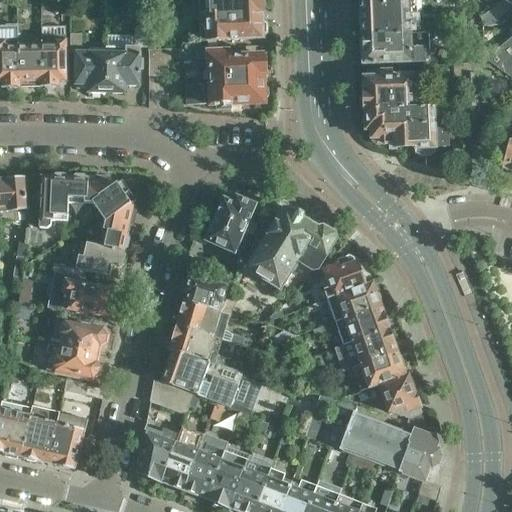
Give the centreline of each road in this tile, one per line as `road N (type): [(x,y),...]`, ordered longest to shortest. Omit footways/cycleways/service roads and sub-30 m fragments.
road 1 (residential): [(114,505),(109,476),(191,156)]
road 2 (secondary): [(395,237),(471,416),(477,457),(468,511)]
road 3 (secondary): [(493,473),(491,414),(413,228)]
road 4 (residential): [(0,133),(134,135),(191,156)]
road 5 (secondary): [(324,145),(313,110),(310,0)]
road 6 (secondary): [(413,228),(324,145)]
